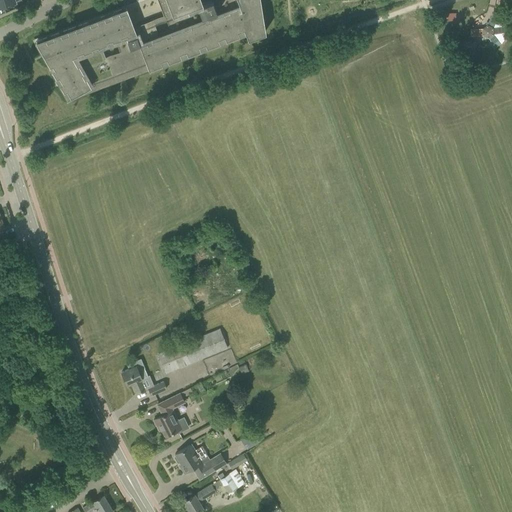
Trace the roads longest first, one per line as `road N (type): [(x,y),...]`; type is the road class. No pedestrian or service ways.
road 1 (track): [(0,160),(423,0)]
road 2 (tertiary): [(147,511),(74,362),(0,133)]
